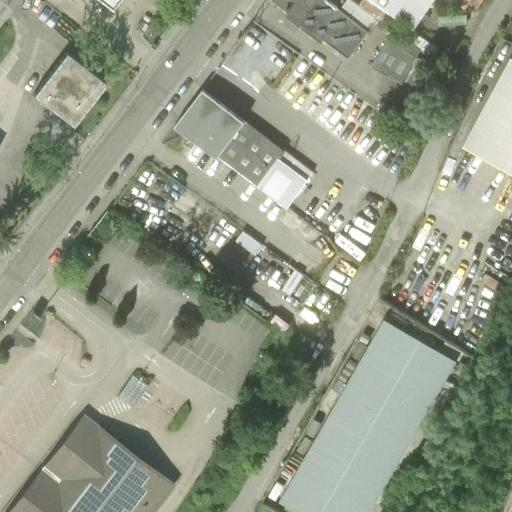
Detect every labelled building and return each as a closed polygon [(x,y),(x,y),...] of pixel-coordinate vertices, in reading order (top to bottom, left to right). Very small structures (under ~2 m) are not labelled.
[(0,0),(0,23),(19,0),(0,0)] [(96,0),(111,11),(118,0),(96,0)] [(271,0),(288,13),(285,17),(321,44),(324,40),(348,58),(367,32),(339,10),(324,0),(271,0)] [(350,0),(346,0),(339,10),(367,32),(377,19),(350,0)] [(371,0),(412,28),(431,0),(371,0)] [(165,15),(156,26),(168,35),(177,24),(165,15)] [(420,49),(391,29),(371,68),(386,76),(377,93),(396,103),(398,101),(409,103),(430,65),(416,57),(420,49)] [(65,52),(33,93),(73,124),(106,83),(65,52)] [(511,57),(463,146),(511,172),(511,57)] [(174,126),(287,208),(288,206),(286,205),(304,182),(305,184),(313,173),(202,88),(174,126)] [(368,511),(456,359),(385,318),(279,502),(297,511),(368,511)] [(156,511),(177,485),(83,414),(8,511),(156,511)]
